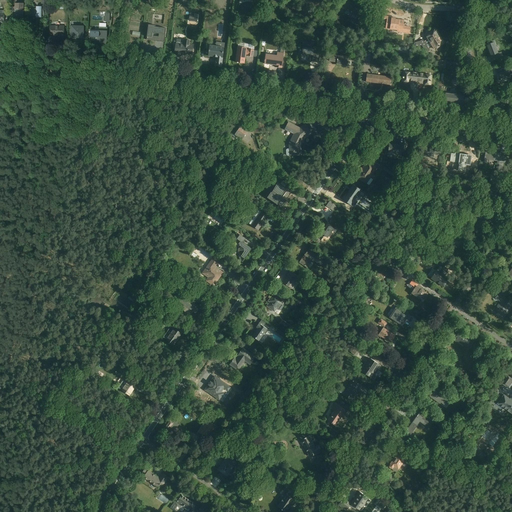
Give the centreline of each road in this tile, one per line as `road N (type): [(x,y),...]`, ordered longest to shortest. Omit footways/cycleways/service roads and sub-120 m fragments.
road 1 (residential): [(370,118),(142,437)]
road 2 (residential): [(370,118),(74,80),(0,79)]
road 3 (residential): [(312,511),(455,310)]
road 4 (residential): [(510,133),(370,118)]
road 5 (residential): [(251,511),(142,437)]
